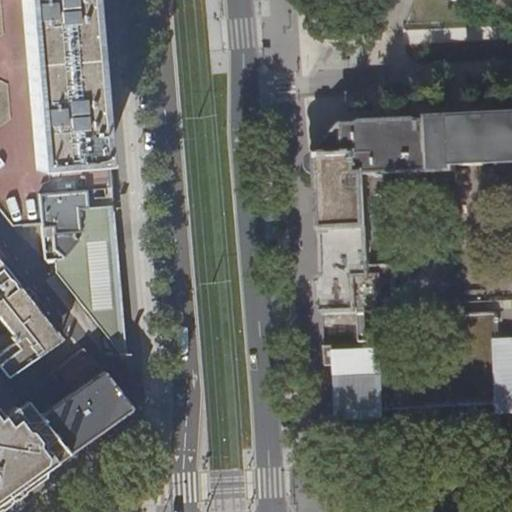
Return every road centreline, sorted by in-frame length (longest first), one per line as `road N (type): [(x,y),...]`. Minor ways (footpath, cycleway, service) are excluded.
road 1 (primary): [(156,0),(188,402),(186,511)]
road 2 (primary): [(273,511),(237,0)]
